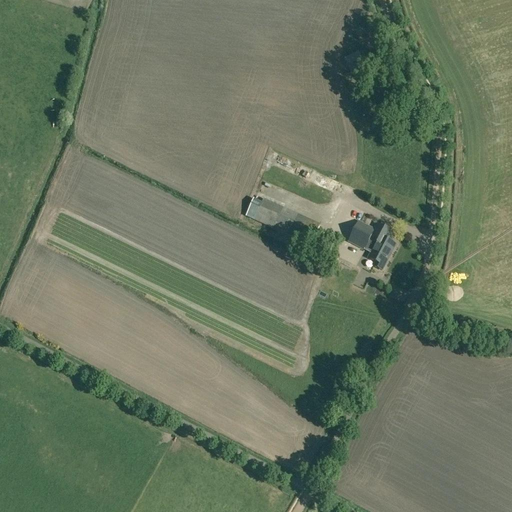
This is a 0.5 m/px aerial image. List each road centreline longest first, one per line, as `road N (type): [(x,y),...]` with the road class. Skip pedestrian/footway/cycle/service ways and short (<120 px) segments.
road 1 (unclassified): [(308,488),(0,322)]
road 2 (unclassified): [(308,488),(413,301),(431,235)]
road 3 (track): [(382,0),(436,121),(431,235)]
